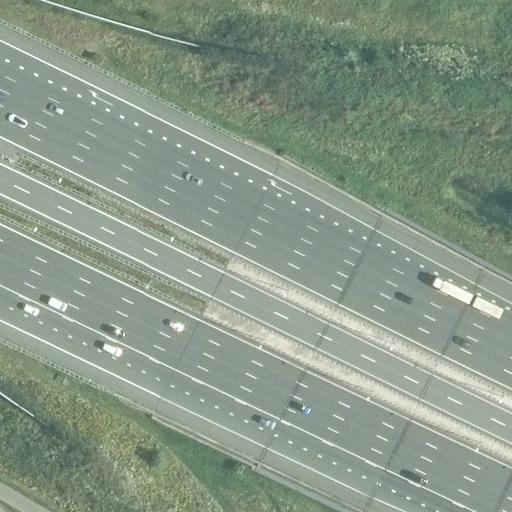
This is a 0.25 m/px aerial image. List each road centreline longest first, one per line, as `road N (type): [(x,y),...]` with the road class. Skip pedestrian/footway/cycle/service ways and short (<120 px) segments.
road 1 (motorway): [(511,347),(0,99)]
road 2 (motorway): [(0,259),(511,504)]
road 3 (motorway): [(0,181),(511,424)]
